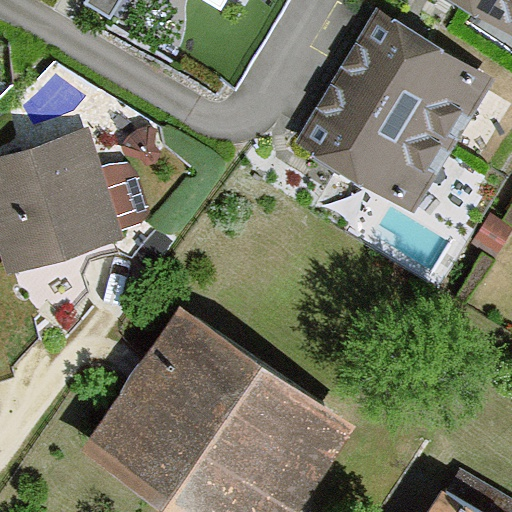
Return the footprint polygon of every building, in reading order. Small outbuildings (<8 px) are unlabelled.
[(405,203),(485,69),(368,0),(288,134),(405,203)] [(511,0),(456,0),(511,32),(511,0)] [(72,119),(0,141),(0,265),(107,232),(72,119)] [(171,511),(282,511),(346,421),(164,294),(64,437),(171,511)] [(496,511),(441,477),(418,511),(496,511)]
